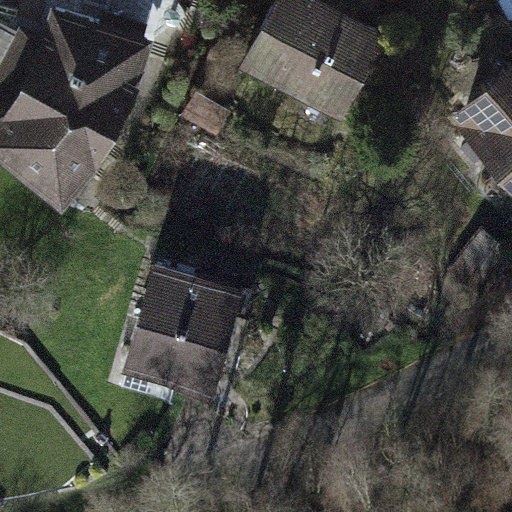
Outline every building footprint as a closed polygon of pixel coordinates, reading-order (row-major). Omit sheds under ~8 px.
[(388,33),(324,0),(280,0),(250,60),(349,110),(388,33)] [(141,33),(55,8),(48,36),(23,29),(0,72),(0,100),(11,110),(0,123),(0,143),(61,192),(107,139),(102,135),(117,91),(124,94),(141,33)] [(511,67),(460,113),(511,173),(511,67)] [(511,252),(511,249),(485,228),(454,269),(483,291),(511,252)] [(235,288),(157,266),(133,352),(212,374),(235,288)]
